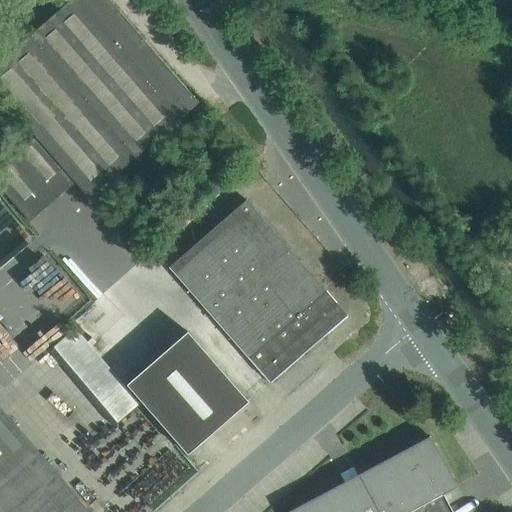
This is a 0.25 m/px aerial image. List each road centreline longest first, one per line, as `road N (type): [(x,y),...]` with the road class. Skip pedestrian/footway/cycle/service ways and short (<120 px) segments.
road 1 (unclassified): [(422,325),(193,0)]
road 2 (unclassified): [(206,511),(422,325)]
road 3 (unclassified): [(511,465),(422,325)]
